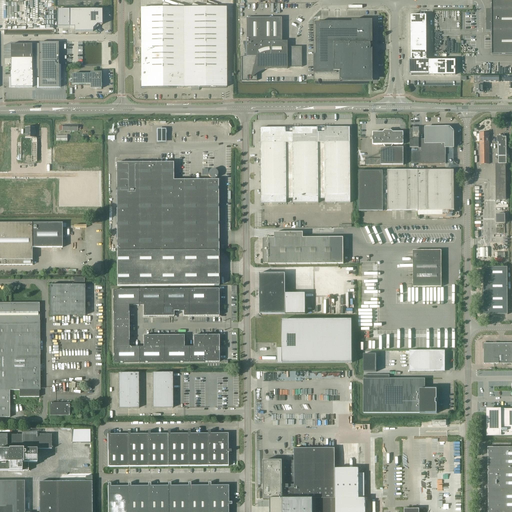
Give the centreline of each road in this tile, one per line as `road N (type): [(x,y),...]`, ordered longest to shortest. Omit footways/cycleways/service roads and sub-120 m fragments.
road 1 (unclassified): [(247,511),(244,108)]
road 2 (unknown): [(410,2),(408,72),(417,84),(460,80),(458,60),(432,53),(432,2)]
road 3 (unclassified): [(468,327),(467,108)]
road 4 (unclassified): [(468,511),(468,327)]
